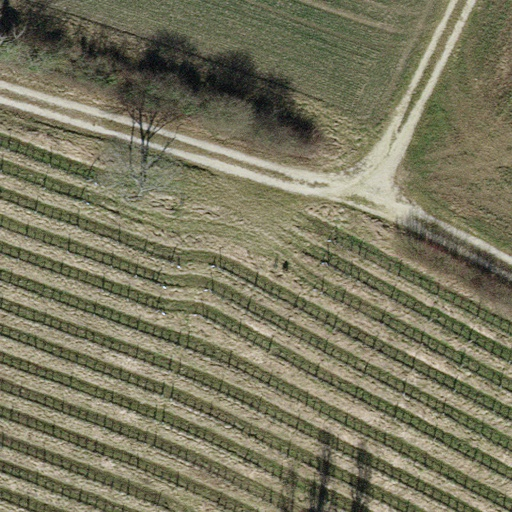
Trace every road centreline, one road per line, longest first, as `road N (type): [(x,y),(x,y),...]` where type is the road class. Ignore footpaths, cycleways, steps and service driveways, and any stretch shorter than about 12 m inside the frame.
road 1 (track): [(0,81),(414,224),(511,275)]
road 2 (track): [(459,0),(359,205)]
